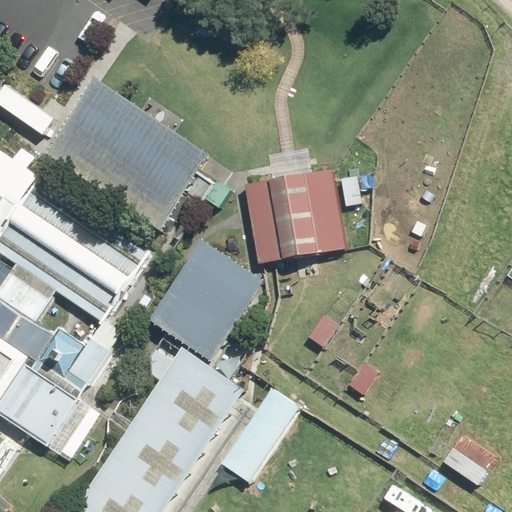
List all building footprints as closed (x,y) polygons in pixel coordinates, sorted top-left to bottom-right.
[(214,169),(101,94),(60,155),(173,231),(214,169)] [(0,341),(90,401),(133,337),(111,322),(155,256),(0,152),(0,341)] [(250,192),(263,269),(276,267),(351,254),(339,177),(250,192)] [(261,291),(201,251),(154,321),(214,361),(261,291)] [(345,328),(324,314),(306,340),(326,354),(345,328)] [(0,418),(65,462),(101,409),(90,401),(0,341),(0,418)] [(171,511),(251,393),(185,349),(75,511),(171,511)] [(384,374),(367,362),(350,388),(367,399),(384,374)] [(306,402),(282,386),(227,466),(252,483),(302,409),(306,402)] [(502,459),(463,434),(442,467),(480,492),(502,459)] [(0,483),(25,447),(9,437),(0,449),(0,483)] [(348,511),(356,501),(309,471),(283,511),(348,511)]
